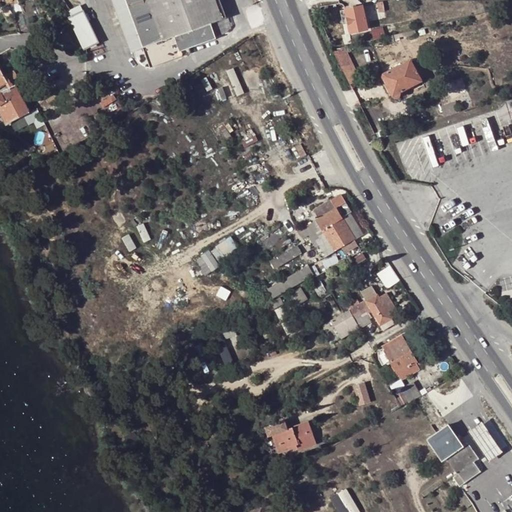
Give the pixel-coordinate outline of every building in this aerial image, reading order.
[(112,0),(132,53),(143,48),(150,68),(184,56),(182,51),(190,48),(215,38),(210,24),(223,19),(216,0),(112,0)] [(221,0),(216,0),(223,19),(228,17),(221,0)] [(345,9),(345,10),(350,31),(351,32),(367,28),(364,15),(367,14),(366,10),(367,10),(366,4),(345,9)] [(76,14),(73,9),(68,12),(70,17),(69,17),(85,50),(100,43),(83,10),(76,14)] [(344,32),(350,31),(345,10),(339,12),(344,32)] [(342,35),(344,45),(352,43),(349,33),(342,35)] [(398,34),(386,37),(388,44),(395,43),(394,41),(400,40),(398,34)] [(349,83),(360,80),(348,46),(337,50),(349,83)] [(190,48),(182,51),(184,56),(184,57),(192,54),(190,48)] [(416,69),(410,59),(383,74),(382,76),(393,97),(397,97),(395,94),(421,81),(421,79),(423,78),(422,76),(425,75),(420,66),(416,69)] [(8,82),(8,81),(17,76),(14,70),(5,76),(0,67),(0,86),(6,83),(8,82)] [(30,112),(16,84),(13,86),(9,88),(0,92),(0,105),(3,104),(12,122),(30,112)] [(456,101),(441,106),(442,110),(444,117),(460,112),(456,101)] [(64,125),(50,131),(59,148),(72,141),(64,125)] [(344,218),(351,214),(354,212),(344,195),(334,201),(338,208),(320,219),(300,231),(305,239),(310,235),(315,243),(318,241),(319,244),(317,245),(318,247),(321,245),(327,256),(343,247),(356,240),(356,239),(344,218)] [(320,219),(338,208),(334,201),(333,200),(315,210),(320,219)] [(364,235),(351,214),(344,218),(356,239),(357,239),(364,235)] [(213,248),(219,260),(239,249),(232,237),(213,248)] [(346,253),(360,246),(356,240),(343,247),(346,253)] [(302,254),(298,247),(272,263),(276,269),(302,254)] [(205,275),(221,268),(213,251),(197,258),(205,275)] [(390,265),(378,273),(387,288),(400,280),(390,265)] [(268,289),(267,287),(262,290),(267,298),(272,295),(274,299),(314,275),(309,266),(268,289)] [(379,298),(392,319),(399,315),(387,294),(379,298)] [(384,331),(395,324),(392,319),(379,298),(378,295),(367,302),(375,316),(384,331)] [(352,310),(350,311),(361,328),(371,322),(370,319),(375,316),(367,302),(361,305),(359,300),(349,306),(352,310)] [(341,339),(361,328),(350,311),(344,314),(331,322),(341,339)] [(404,341),(401,335),(382,347),(385,352),(404,341)] [(409,338),(404,341),(417,362),(421,360),(409,338)] [(404,341),(385,352),(402,380),(420,370),(416,363),(417,362),(404,341)] [(421,397),(413,384),(401,391),(409,404),(416,400),(421,397)] [(354,389),(361,402),(366,399),(359,386),(354,389)] [(269,437),(273,436),(275,435),(281,451),(278,452),(279,455),(285,453),(284,450),(296,446),(297,448),(315,442),(309,422),(287,429),(284,421),(266,428),(269,437)] [(481,422),(468,431),(489,461),(502,452),(481,422)] [(458,473),(452,477),(459,487),(465,482),(481,472),(474,462),(478,459),(467,443),(463,446),(449,425),(437,433),(428,440),(442,460),(447,457),(458,473)] [(281,451),(275,435),(273,436),(278,452),(281,451)] [(316,445),(315,442),(297,448),(298,451),(316,445)] [(361,511),(348,487),(331,496),(339,511),(361,511)]
